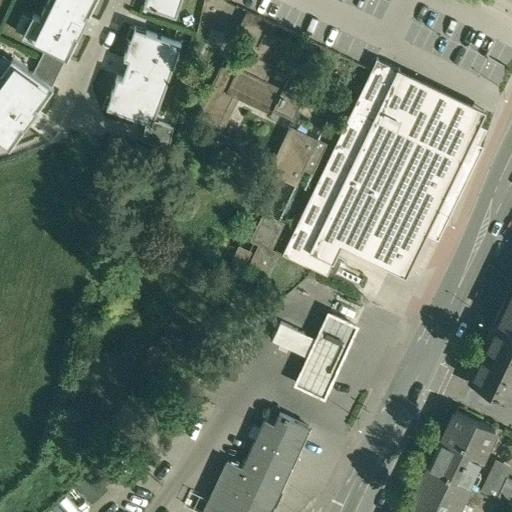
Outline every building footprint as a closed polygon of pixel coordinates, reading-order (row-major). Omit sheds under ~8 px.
[(67,56),(92,0),(48,0),(43,12),(33,8),(21,36),(44,46),(67,56)] [(146,0),(145,5),(177,16),(182,0),(146,0)] [(271,21),(248,10),(235,36),(259,47),(271,21)] [(184,37),(134,20),(122,53),(129,56),(123,74),(117,72),(103,113),(146,129),(152,131),(155,123),(184,37)] [(303,96),(268,79),(286,41),(274,35),(278,25),(271,21),(259,47),(248,70),(226,60),(196,122),(218,133),(237,92),(292,118),(303,96)] [(49,81),(67,56),(44,46),(32,70),(49,81)] [(32,70),(10,55),(0,70),(0,131),(10,138),(49,81),(32,70)] [(372,69),(282,255),(304,266),(306,262),(327,272),(333,259),(324,254),(331,241),(406,277),(427,234),(438,240),(484,145),(480,143),(487,128),(479,124),(481,121),(394,78),(399,69),(377,59),(372,69)] [(485,111),(399,69),(394,78),(481,121),(485,111)] [(146,129),(142,143),(171,151),(177,130),(155,123),(152,131),(146,129)] [(328,143),(293,127),(273,169),(298,182),(304,170),(313,175),(328,143)] [(277,250),(260,243),(254,256),(248,269),(265,277),(277,250)] [(254,256),(230,245),(224,257),(240,265),(248,269),(254,256)] [(511,295),(499,322),(511,328),(511,295)] [(299,381),(326,394),(360,326),(332,313),(320,337),(307,331),(310,337),(305,348),(299,350),(311,356),(299,381)] [(307,331),(285,320),(276,339),(299,350),(305,348),(310,337),(307,331)] [(511,391),(511,328),(499,322),(470,380),(508,398),(511,391)] [(496,428),(456,409),(429,466),(469,485),(496,428)] [(268,415),(244,467),(230,460),(205,511),(269,511),(310,425),(281,411),(277,419),(268,415)] [(429,466),(407,511),(475,511),(485,493),(469,485),(429,466)] [(81,490),(92,503),(108,488),(98,476),(81,490)] [(511,479),(507,477),(496,498),(511,505),(511,479)] [(511,511),(511,505),(496,498),(485,493),(475,511),(511,511)]
